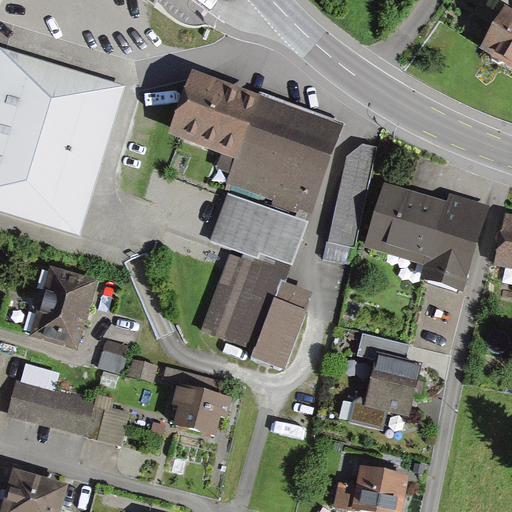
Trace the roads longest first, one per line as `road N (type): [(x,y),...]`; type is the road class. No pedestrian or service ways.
road 1 (residential): [(511,168),(480,266),(426,511)]
road 2 (tertiary): [(272,0),(364,82),(511,155)]
road 3 (residential): [(208,511),(0,444)]
